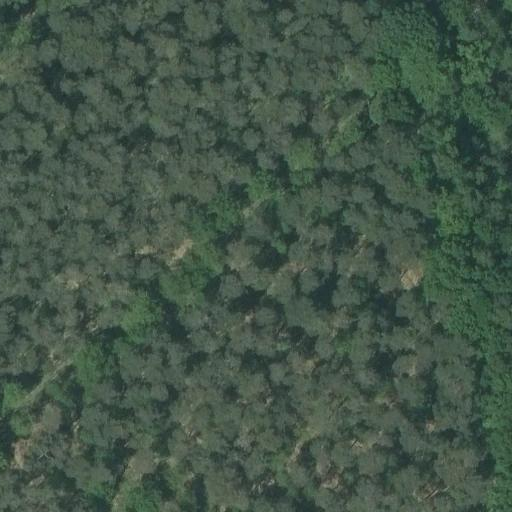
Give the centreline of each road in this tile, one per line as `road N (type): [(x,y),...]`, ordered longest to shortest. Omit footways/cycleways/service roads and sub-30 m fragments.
road 1 (track): [(0,437),(401,89)]
road 2 (track): [(511,439),(401,89)]
